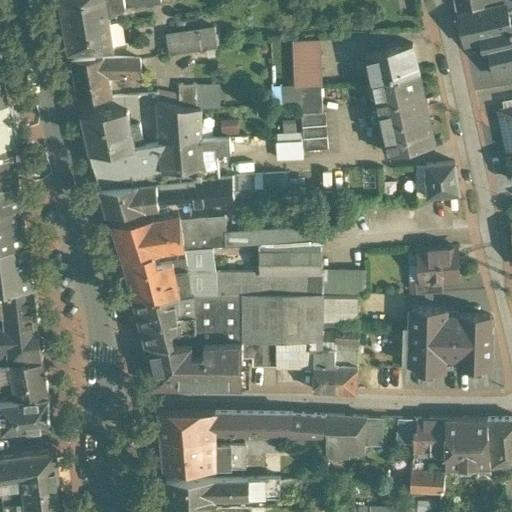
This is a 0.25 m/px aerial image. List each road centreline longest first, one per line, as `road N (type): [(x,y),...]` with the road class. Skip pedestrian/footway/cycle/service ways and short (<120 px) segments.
road 1 (residential): [(100,395),(511,400)]
road 2 (secondary): [(34,0),(102,315),(100,395)]
road 3 (residential): [(445,0),(511,300)]
